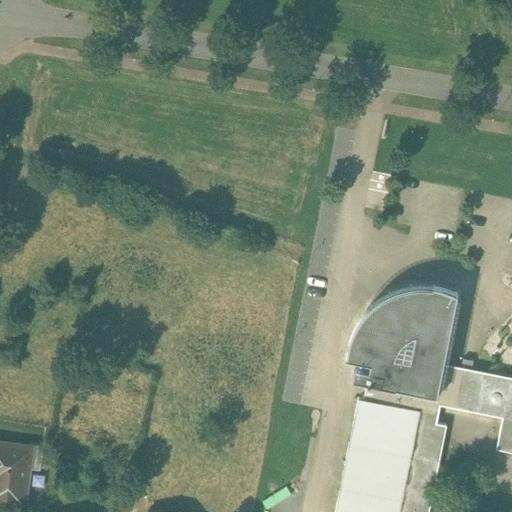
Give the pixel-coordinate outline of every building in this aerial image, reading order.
[(438,394),(444,362),(459,292),(434,284),(407,285),(382,295),(363,313),(351,336),(348,346),(346,356),(371,361),(370,369),(355,366),(353,378),(368,381),(438,394)] [(438,394),(368,381),(364,397),(420,408),(399,511),(428,511),(447,424),(437,422),(441,404),(503,416),(497,448),(511,450),(511,375),(472,368),(474,360),(463,358),(462,366),(444,362),(438,394)] [(364,397),(359,397),(335,511),(399,511),(420,408),(364,397)] [(29,447),(0,443),(0,497),(23,501),(27,467),(30,448),(29,447)] [(44,445),(29,443),(29,447),(30,448),(27,467),(41,469),(44,445)] [(105,511),(110,492),(59,482),(53,511),(105,511)]
